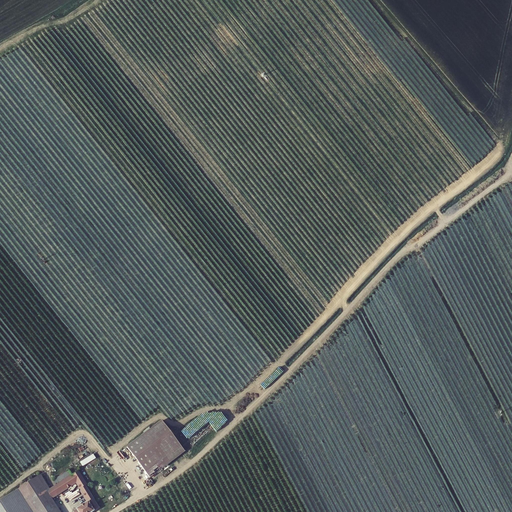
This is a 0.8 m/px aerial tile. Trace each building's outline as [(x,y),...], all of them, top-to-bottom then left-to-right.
[(151,482),(214,430),(201,414),(141,465),(151,482)] [(79,491),(86,486),(87,485),(79,471),(72,475),(69,470),(52,481),(55,485),(61,494),(76,485),(79,491)] [(60,511),(52,499),(47,490),(50,489),(41,474),(0,501),(0,511),(60,511)] [(61,494),(55,485),(51,488),(56,496),(61,494)] [(73,511),(93,511),(100,508),(86,486),(79,491),(87,502),(73,511)] [(56,496),(51,488),(50,489),(47,490),(52,499),(56,496)]
